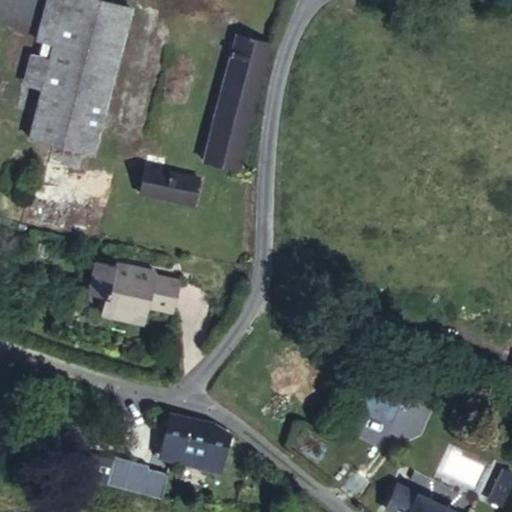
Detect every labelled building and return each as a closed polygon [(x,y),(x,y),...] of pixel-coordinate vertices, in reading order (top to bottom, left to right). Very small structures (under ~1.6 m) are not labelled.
[(43,90),(30,139),(93,155),(130,8),(98,0),(47,0),(37,41),(54,45),(50,61),(43,90)] [(236,36),(204,161),(236,168),(268,44),(236,36)] [(21,84),(43,90),(50,61),(30,56),(21,84)] [(145,168),(140,193),(193,204),(198,179),(145,168)] [(95,260),(87,293),(102,296),(97,316),(140,327),(145,309),(170,316),(177,286),(152,280),(152,273),(95,260)] [(367,370),(351,405),(384,420),(399,383),(367,370)] [(212,423),(170,414),(164,437),(175,440),(206,448),(223,452),(226,439),(212,423)] [(172,453),(175,440),(164,437),(159,435),(155,450),(172,453)] [(206,448),(175,440),(172,453),(203,461),(206,448)] [(123,484),(126,469),(77,459),(74,474),(123,484)] [(511,475),(511,472),(500,468),(487,498),(501,503),(511,475)] [(152,497),(163,500),(167,477),(126,469),(123,484),(138,488),(137,493),(152,497)] [(422,492),(452,506),(458,494),(428,480),(422,492)] [(456,511),(450,509),(414,491),(396,483),(385,507),(393,511),(456,511)] [(137,493),(134,493),(132,506),(149,510),(152,497),(137,493)]
